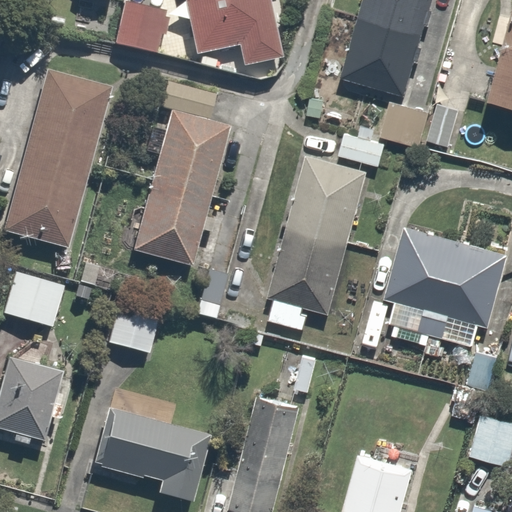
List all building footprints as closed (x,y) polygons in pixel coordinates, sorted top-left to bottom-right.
[(277,34),(289,31),(280,0),(175,0),(190,56),(232,46),(238,71),(283,59),(277,34)] [(430,0),(359,0),(336,79),(410,93),(430,0)] [(161,11),(119,1),(109,45),(151,55),(161,11)] [(511,110),(511,1),(509,1),(482,103),(511,110)] [(107,88),(41,70),(0,219),(0,234),(63,252),(107,88)] [(428,111),(388,104),(382,138),(422,145),(428,111)] [(452,110),(433,107),(428,142),(447,145),(452,110)] [(226,129),(166,112),(127,250),(187,267),(226,129)] [(382,141),(342,132),(337,156),(377,165),(382,141)] [(266,320),(303,329),(308,309),(324,313),(360,173),(302,158),(265,298),(271,299),(266,320)] [(399,228),(383,301),(390,303),(385,324),(470,343),(475,322),(488,325),(504,251),(399,228)] [(60,281),(10,269),(0,311),(0,316),(48,328),(60,281)] [(225,275),(200,271),(192,317),(218,321),(225,275)] [(158,310),(116,301),(106,346),(147,356),(158,310)] [(497,354),(473,349),(464,385),(488,391),(497,354)] [(56,366),(2,353),(0,362),(0,432),(38,441),(56,366)] [(306,392),(312,357),(293,354),(286,389),(306,392)] [(273,511),(298,407),(251,396),(224,509),(238,511),(273,511)] [(511,452),(511,410),(482,402),(467,456),(508,467),(511,452)] [(109,414),(97,472),(152,483),(149,496),(186,504),(201,433),(109,414)] [(394,511),(404,472),(351,459),(337,511),(394,511)] [(511,511),(466,503),(464,511),(511,511)]
